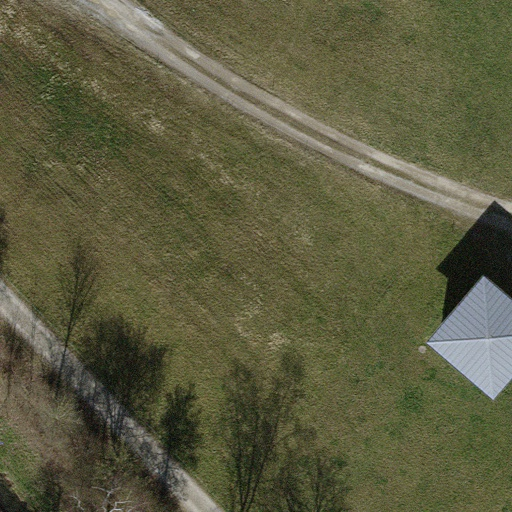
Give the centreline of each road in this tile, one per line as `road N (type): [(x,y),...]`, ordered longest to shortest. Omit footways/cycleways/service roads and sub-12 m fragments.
road 1 (track): [(511,216),(330,142),(103,0)]
road 2 (track): [(217,511),(0,286)]
